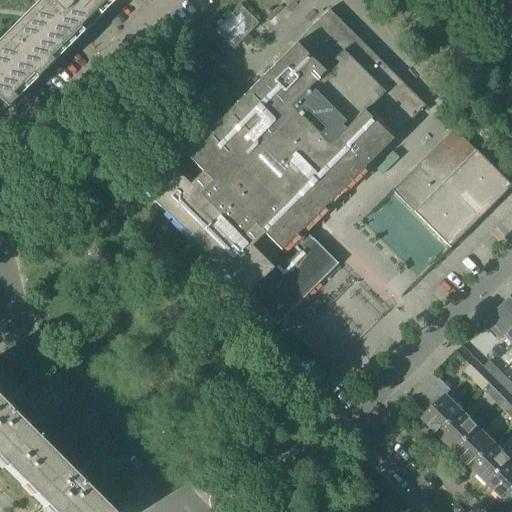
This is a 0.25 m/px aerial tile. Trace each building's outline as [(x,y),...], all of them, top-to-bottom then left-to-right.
[(31,0),(33,1),(34,0),(45,0),(46,0),(0,46),(0,103),(5,109),(81,33),(80,31),(97,14),(98,16),(113,0),(31,0)] [(239,5),(214,30),(233,49),(258,24),(239,5)] [(175,154),(139,190),(244,295),(245,294),(251,300),(250,301),(275,326),(279,322),(337,265),(311,239),(311,240),(301,230),(301,229),(298,226),(317,208),(319,211),(424,106),(328,10),(180,158),(175,154)] [(510,187),(474,151),(452,129),(391,191),(448,248),(510,187)] [(128,146),(139,157),(151,146),(139,135),(128,146)] [(511,316),(511,299),(510,297),(501,306),(511,316)] [(511,316),(501,306),(492,314),(510,331),(511,329),(511,316)] [(501,340),(505,335),(510,331),(492,314),(484,322),(501,340)] [(483,367),(495,379),(502,373),(490,361),(483,367)] [(464,371),(484,391),(490,385),(470,365),(464,371)] [(442,399),(446,395),(450,390),(433,373),(424,382),(441,399),(442,399)] [(511,383),(502,373),(495,379),(507,391),(511,386),(511,383)] [(424,382),(416,390),(433,407),(441,399),(424,382)] [(490,385),(484,391),(496,403),(502,396),(490,385)] [(408,399),(425,416),(433,407),(416,390),(408,399)] [(422,419),(439,436),(463,412),(446,395),(442,399),(441,399),(433,407),(425,416),(422,419)] [(0,464),(12,476),(42,446),(0,403),(0,464)] [(439,436),(455,452),(479,428),(463,412),(439,436)] [(455,452),(472,469),(496,445),(479,428),(455,452)] [(472,469),(487,484),(511,460),(496,445),(472,469)] [(108,511),(42,446),(12,476),(42,507),(37,511),(108,511)] [(487,484),(505,502),(511,495),(511,460),(487,484)]
